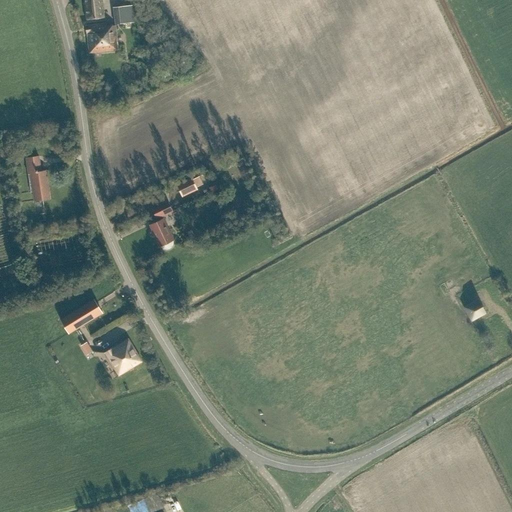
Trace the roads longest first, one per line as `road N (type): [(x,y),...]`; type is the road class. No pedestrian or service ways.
road 1 (tertiary): [(54,0),(106,240),(201,406),(245,454)]
road 2 (tertiary): [(355,461),(511,371)]
